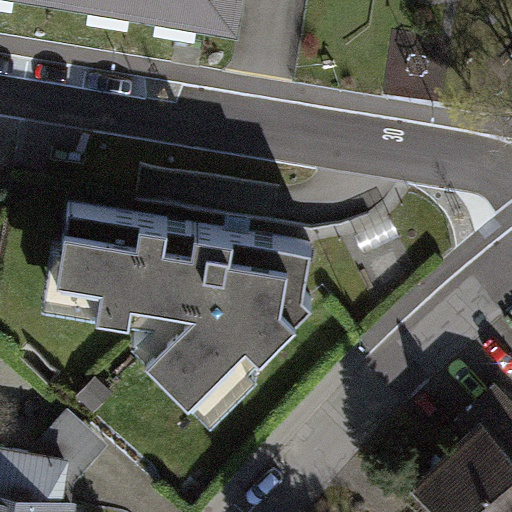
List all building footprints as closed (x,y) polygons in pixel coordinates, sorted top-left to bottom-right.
[(165,0),(235,12),(236,0),(165,0)] [(317,245),(75,205),(63,288),(183,305),(149,339),(216,405),(318,301),(309,292),(317,245)] [(73,406),(48,433),(85,466),(110,439),(73,406)] [(511,511),(511,435),(445,509),(448,511),(511,511)] [(59,511),(68,462),(0,450),(0,511),(59,511)]
